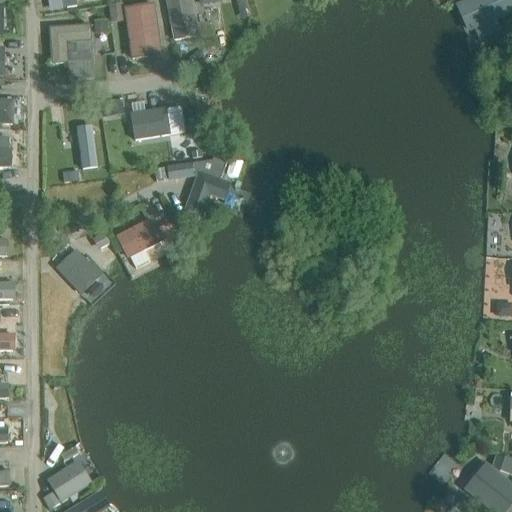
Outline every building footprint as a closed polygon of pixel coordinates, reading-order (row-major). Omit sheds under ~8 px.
[(81,0),(60,0),(56,1),(59,11),(83,6),(81,0)] [(192,0),(164,0),(173,42),(199,37),(192,0)] [(472,0),(459,6),(470,31),(511,12),(511,4),(510,0),(472,0)] [(133,60),(147,58),(148,47),(158,38),(154,6),(126,10),(133,60)] [(106,22),(95,23),(96,34),(107,33),(106,22)] [(52,66),(92,63),(90,27),(50,30),(52,66)] [(121,102),(106,104),(108,115),(123,113),(121,102)] [(0,125),(13,126),(13,111),(0,110),(0,125)] [(135,142),(169,136),(166,111),(131,116),(135,142)] [(92,128),(77,130),(82,170),(97,168),(92,128)] [(10,152),(0,152),(0,168),(10,168),(10,152)] [(202,153),(192,154),(193,163),(203,162),(202,153)] [(198,178),(186,211),(202,217),(209,196),(224,201),(230,186),(220,182),(227,164),(213,159),(212,162),(192,165),(194,177),(198,178)] [(192,165),(192,164),(166,168),(168,182),(194,179),(194,177),(192,165)] [(166,181),(164,169),(153,171),(155,182),(166,181)] [(189,229),(184,218),(177,222),(183,232),(189,229)] [(118,237),(129,259),(161,243),(150,221),(118,237)] [(170,227),(159,233),(164,242),(174,236),(170,227)] [(61,248),(54,255),(62,263),(69,257),(61,248)] [(57,270),(81,295),(100,277),(76,252),(57,270)] [(0,301),(13,301),(12,284),(0,284),(0,301)] [(0,352),(12,352),(12,336),(0,335),(0,352)] [(0,444),(8,444),(8,430),(0,429),(0,444)] [(511,461),(504,458),(500,472),(511,476),(511,475),(511,461)] [(77,464),(48,482),(62,503),(90,486),(77,464)] [(0,487),(10,487),(9,472),(0,472),(0,487)] [(477,500),(492,511),(502,511),(511,500),(511,487),(497,475),(477,500)] [(56,496),(47,502),(52,510),(62,504),(56,496)] [(91,511),(86,503),(71,511),(91,511)]
